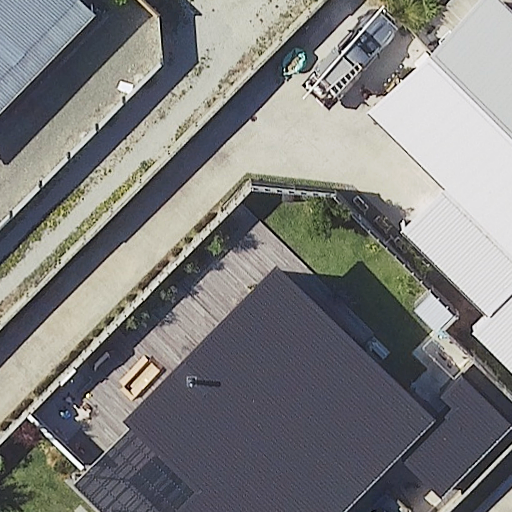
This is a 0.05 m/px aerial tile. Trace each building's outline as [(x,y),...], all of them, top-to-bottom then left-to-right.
[(76,0),(0,0),(0,86),(80,3),(76,0)] [(277,0),(237,0),(258,20),(277,0)] [(278,206),(195,129),(115,215),(197,292),(278,206)] [(458,397),(286,228),(167,349),(209,391),(101,500),(113,511),(345,511),(388,469),(458,397)] [(511,246),(471,248),(473,324),(511,322),(511,246)]
